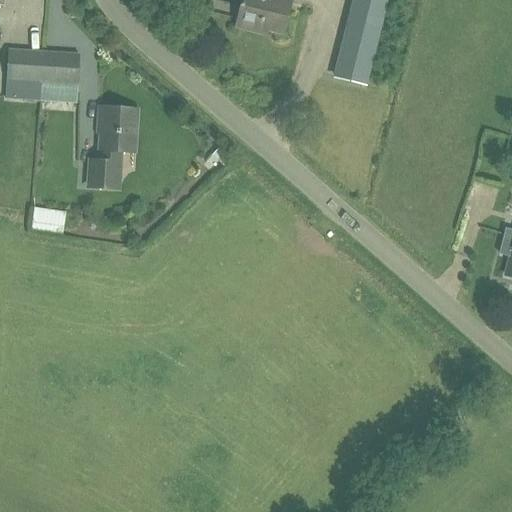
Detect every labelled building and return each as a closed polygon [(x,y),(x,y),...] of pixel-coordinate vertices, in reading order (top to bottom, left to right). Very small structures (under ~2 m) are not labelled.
[(242,0),(235,27),(239,28),(258,33),(259,28),(283,34),(291,2),(284,0),(242,0)] [(384,13),(352,4),(335,75),(366,83),(384,13)] [(43,51),(8,48),(5,98),(40,100),(41,84),(43,51)] [(80,54),(43,51),(41,84),(79,86),(80,54)] [(102,162),(91,161),(90,186),(119,188),(121,151),(135,152),(136,129),(132,129),(133,110),(100,108),(99,132),(104,133),(102,162)] [(511,230),(506,229),(499,253),(511,256),(506,275),(511,277),(511,230)]
